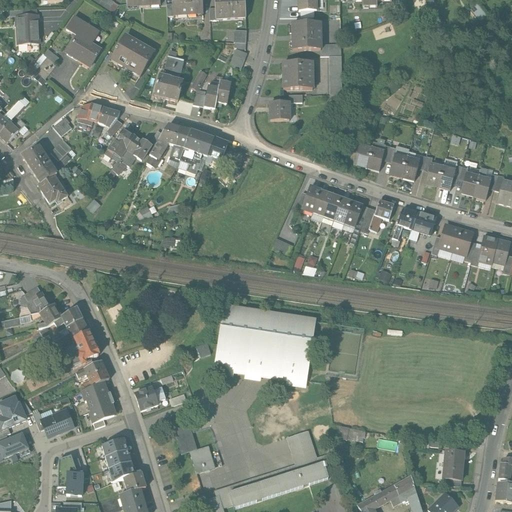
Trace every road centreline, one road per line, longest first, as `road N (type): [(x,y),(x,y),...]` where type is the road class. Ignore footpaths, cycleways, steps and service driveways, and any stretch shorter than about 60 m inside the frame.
road 1 (residential): [(511,230),(419,206),(234,138)]
road 2 (residential): [(133,423),(76,290),(59,275),(0,263)]
road 3 (residential): [(41,511),(53,450),(133,423)]
road 4 (residential): [(272,0),(234,138)]
road 5 (residential): [(234,138),(98,95)]
road 6 (residential): [(477,511),(511,386)]
